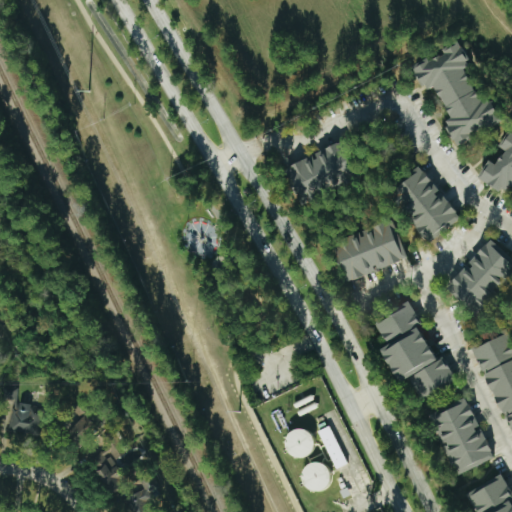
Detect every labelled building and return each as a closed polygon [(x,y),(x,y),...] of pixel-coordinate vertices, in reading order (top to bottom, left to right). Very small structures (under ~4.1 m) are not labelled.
[(417,65),(421,78),(430,89),(433,88),(444,101),(451,121),(446,125),(450,136),(459,146),(467,143),(473,138),(471,133),(501,124),(493,98),(481,102),(479,93),(474,88),(468,68),(475,61),(467,52),(464,43),(446,49),(448,56),(433,61),(432,60),(417,65)] [(511,131),(509,129),(499,147),(505,150),(497,165),(489,160),(478,179),(494,188),(508,191),(510,187),(511,187),(511,131)] [(285,165),(299,202),(357,180),(343,143),(285,165)] [(391,193),(430,241),(460,217),(421,169),(391,193)] [(406,259),(392,221),(362,232),(362,233),(348,239),(350,244),(335,250),(347,282),(377,271),(377,270),(406,259)] [(447,285),(474,312),(482,304),(483,305),(511,274),(511,264),(509,262),(511,258),(492,239),(447,285)] [(456,382),(444,358),(437,361),(407,302),(396,308),(398,313),(376,324),(387,346),(381,349),(399,383),(409,378),(420,400),(456,382)] [(511,438),(511,343),(508,334),(474,348),(511,438)] [(16,405),(17,387),(7,386),(4,432),(40,434),(42,406),(16,405)] [(494,459),(480,428),(479,428),(465,398),(431,414),(459,475),(494,459)] [(67,434),(80,446),(98,428),(85,415),(67,434)] [(318,431),(334,470),(346,465),(330,426),(318,431)] [(287,431),(286,456),(312,457),(313,432),(287,431)] [(89,460),(108,490),(124,480),(112,461),(124,453),(117,442),(89,460)] [(302,490),(329,491),(330,465),(303,464),(302,490)] [(138,487),(123,510),(125,511),(146,511),(162,486),(131,467),(124,478),(138,487)] [(466,493),(475,511),(511,511),(511,500),(500,476),(466,493)]
